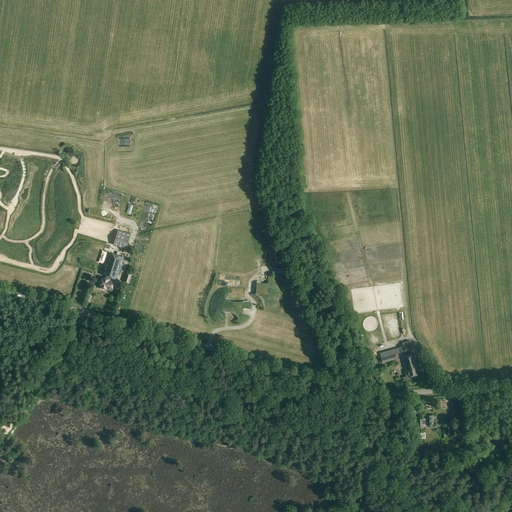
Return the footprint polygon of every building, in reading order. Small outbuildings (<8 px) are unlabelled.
[(113,245),(126,249),(131,235),(118,231),(113,245)] [(100,286),(104,288),(106,289),(112,290),(112,288),(115,279),(116,279),(118,275),(122,265),(120,264),(122,260),(123,261),(124,257),(109,252),(106,262),(103,270),(102,274),(107,276),(106,277),(106,278),(103,277),(102,279),(102,280),(99,279),(98,283),(100,284),(100,286)] [(126,273),(125,276),(123,282),(129,284),(132,275),(126,273)] [(268,283),(257,283),(256,294),(267,295),(268,283)] [(238,319),(243,302),(242,302),(240,302),(239,302),(238,302),(237,302),(236,302),(235,302),(234,302),(233,302),(232,302),(230,301),(229,300),(228,300),(226,299),(225,298),(222,311),(223,311),(224,311),(225,311),(226,311),(227,311),(228,311),(229,312),(231,312),(232,313),(233,313),(233,314),(234,314),(235,315),(236,316),(237,317),(237,318),(238,319)] [(403,346),(399,347),(400,352),(412,349),(410,341),(402,342),(403,346)] [(380,353),(382,363),(397,359),(395,354),(399,353),(397,348),(380,353)] [(408,377),(418,374),(415,365),(417,365),(414,354),(401,357),(405,372),(407,371),(408,377)] [(423,425),(425,425),(425,426),(434,425),(433,416),(425,416),(425,420),(417,420),(417,427),(423,427),(423,425)]
